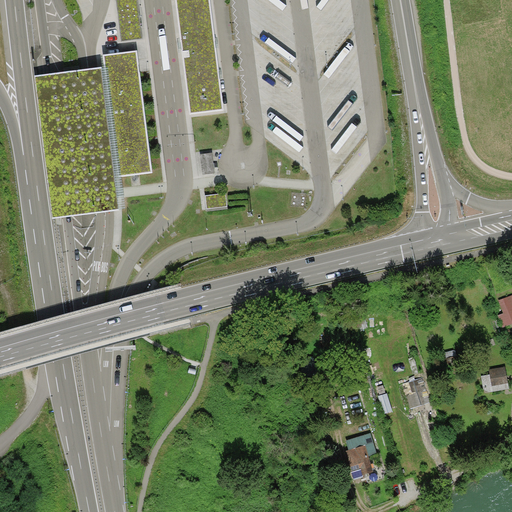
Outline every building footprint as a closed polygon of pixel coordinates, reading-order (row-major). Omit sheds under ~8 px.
[(117,0),(122,44),(144,42),(140,0),(117,0)] [(176,0),(191,118),(225,114),(211,0),(176,0)] [(122,179),(155,176),(140,52),(105,56),(122,179)] [(104,211),(120,209),(103,72),(90,74),(51,79),(38,80),(55,217),(68,215),(104,211)] [(205,197),(207,214),(228,212),(226,195),(205,197)] [(366,445),(347,451),(353,471),(361,468),(363,476),(374,472),(366,445)]
